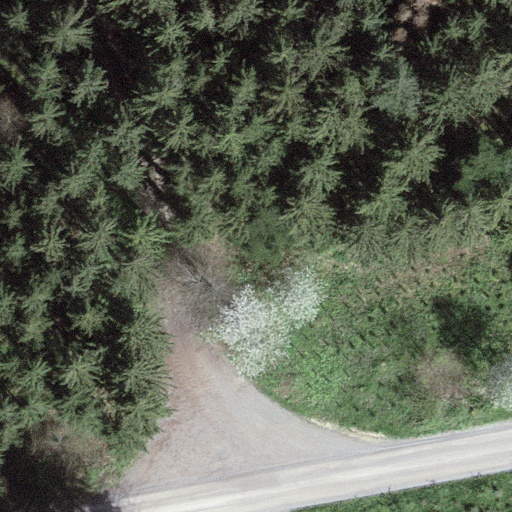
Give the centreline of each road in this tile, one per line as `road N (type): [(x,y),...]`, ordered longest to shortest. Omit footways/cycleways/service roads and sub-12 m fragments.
road 1 (track): [(69,0),(113,80),(238,498)]
road 2 (unclassified): [(162,511),(511,448)]
